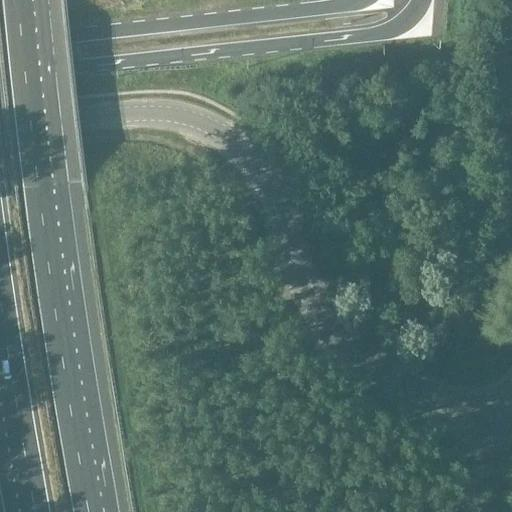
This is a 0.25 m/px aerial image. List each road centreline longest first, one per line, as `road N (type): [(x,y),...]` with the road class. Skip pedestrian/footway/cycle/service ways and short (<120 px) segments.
road 1 (tertiary): [(505,421),(372,374),(345,355),(306,296),(287,219),(265,176),(243,149),(205,125),(156,116),(0,127)]
road 2 (motorway): [(88,511),(49,282),(16,0)]
road 3 (primary): [(0,75),(384,33),(421,0)]
road 4 (primary): [(351,6),(0,43)]
road 5 (motorway): [(0,296),(35,511)]
